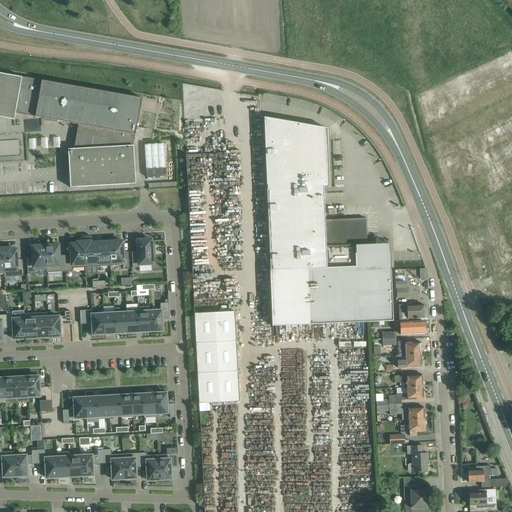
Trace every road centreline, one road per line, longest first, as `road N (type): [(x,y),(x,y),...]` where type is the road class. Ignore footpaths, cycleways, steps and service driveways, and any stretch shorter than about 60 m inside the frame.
road 1 (tertiary): [(511,437),(393,136)]
road 2 (tertiary): [(324,83),(30,30)]
road 3 (residential): [(449,511),(436,295)]
road 4 (residential): [(189,497),(0,496)]
road 5 (residential): [(0,357),(182,347)]
road 6 (residential): [(0,226),(171,218)]
road 7 (unclassified): [(182,347),(189,497)]
road 8 (unclassified): [(171,218),(182,347)]
